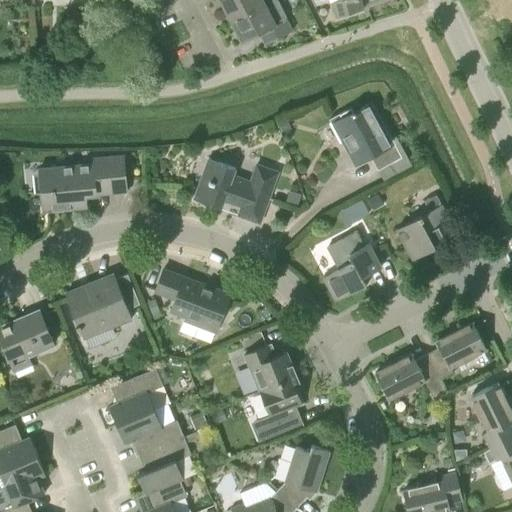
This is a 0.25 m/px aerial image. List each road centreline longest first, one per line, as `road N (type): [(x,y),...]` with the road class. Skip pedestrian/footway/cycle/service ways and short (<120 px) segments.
road 1 (residential): [(331,348),(260,264),(175,229),(79,239),(0,280)]
road 2 (residential): [(105,511),(102,505),(122,497),(84,404),(48,418),(75,491),(58,498),(64,511)]
road 3 (residential): [(355,511),(370,468),(368,432),(331,348)]
road 4 (residential): [(511,149),(440,0)]
road 5 (unknown): [(269,273),(302,206),(379,161)]
road 6 (residential): [(331,348),(473,276)]
